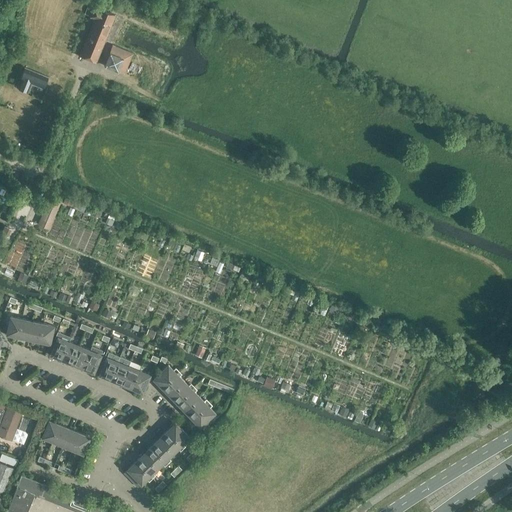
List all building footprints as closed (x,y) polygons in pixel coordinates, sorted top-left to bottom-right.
[(77,55),(92,61),(111,14),(91,6),(87,17),(91,18),(77,55)] [(50,49),(67,56),(71,47),(54,40),(50,49)] [(101,64),(121,73),(129,52),(109,44),(101,64)] [(32,83),(44,88),(49,76),(24,66),(16,86),(28,91),(32,83)] [(37,224),(49,229),(61,200),(49,195),(37,224)] [(29,302),(28,306),(40,311),(42,307),(29,302)] [(5,333),(16,335),(20,317),(9,315),(5,333)] [(20,317),(16,335),(27,338),(31,319),(20,317)] [(41,321),(31,319),(27,338),(37,340),(41,321)] [(41,321),(37,340),(48,342),(52,324),(41,321)] [(81,323),(79,327),(92,332),(93,328),(81,323)] [(49,354),(61,358),(68,341),(69,335),(56,331),(53,337),(55,338),(49,354)] [(61,358),(72,363),(79,345),(68,341),(61,358)] [(143,348),(130,342),(128,347),(141,353),(143,348)] [(79,345),(72,363),(82,367),(90,350),(79,345)] [(90,350),(82,367),(92,371),(97,360),(100,361),(103,353),(102,352),(103,350),(91,345),(90,350)] [(98,373),(110,378),(118,361),(120,356),(108,351),(106,356),(105,356),(98,373)] [(118,361),(110,378),(121,382),(128,365),(130,360),(120,356),(118,361)] [(152,377),(162,387),(176,373),(167,363),(152,377)] [(139,369),(128,365),(121,382),(132,387),(139,369)] [(139,369),(132,387),(141,391),(148,373),(139,369)] [(162,387),(170,395),(184,381),(176,373),(162,387)] [(267,376),(264,384),(272,386),(275,378),(267,376)] [(233,388),(210,378),(208,383),(232,392),(233,388)] [(184,381),(170,395),(177,403),(192,388),(184,381)] [(177,403),(185,410),(199,396),(192,388),(177,403)] [(185,410),(193,418),(207,404),(199,396),(185,410)] [(9,404),(0,425),(0,434),(11,439),(22,410),(9,404)] [(207,404),(193,418),(203,428),(217,414),(207,404)] [(19,428),(24,430),(29,419),(23,417),(19,428)] [(41,436),(52,440),(58,424),(48,420),(41,436)] [(166,429),(180,443),(188,435),(174,421),(166,429)] [(58,424),(52,440),(62,444),(68,428),(58,424)] [(62,444),(72,448),(78,432),(68,428),(62,444)] [(158,437),(172,451),(180,443),(166,429),(158,437)] [(78,432),(72,448),(82,452),(89,436),(78,432)] [(172,451),(158,437),(150,444),(164,459),(172,451)] [(150,444),(143,452),(157,466),(164,459),(150,444)] [(135,460),(149,474),(157,466),(143,452),(135,460)] [(0,460),(0,499),(13,466),(0,460)] [(149,474),(135,460),(123,471),(137,486),(149,474)] [(25,511),(34,493),(79,511),(114,511),(21,474),(4,511),(25,511)]
